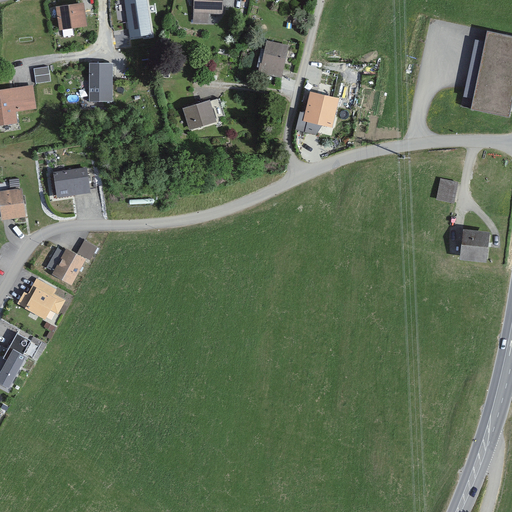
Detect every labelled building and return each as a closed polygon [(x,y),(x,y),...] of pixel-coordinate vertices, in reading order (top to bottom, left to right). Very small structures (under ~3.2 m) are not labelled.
[(150,32),(145,0),(126,0),(131,34),(150,32)] [(222,15),(222,0),(194,0),(194,23),(208,23),(209,14),(222,15)] [(86,27),(83,4),(56,8),(60,31),(86,27)] [(511,38),(489,34),(474,109),(509,116),(511,101),(511,38)] [(282,79),(289,46),(268,42),(263,64),(259,63),(257,74),(282,79)] [(111,63),(90,63),(91,99),(111,99),(111,63)] [(36,83),(51,81),(50,65),(34,67),(36,83)] [(36,109),(32,86),(0,90),(0,125),(17,123),(15,112),(36,109)] [(338,98),(311,91),(305,118),(331,124),(338,98)] [(218,123),(211,101),(184,109),(191,131),(218,123)] [(89,191),(86,167),(56,170),(59,195),(89,191)] [(456,183),(441,179),(437,199),(452,202),(456,183)] [(26,216),(22,188),(0,191),(0,206),(2,220),(26,216)] [(491,234),(466,230),(462,262),(487,265),(491,234)] [(97,248),(84,241),(77,253),(67,248),(53,273),(72,284),(87,258),(90,260),(97,248)] [(56,290),(36,279),(27,294),(24,293),(18,305),(46,320),(50,312),(57,316),(65,301),(53,295),(56,290)] [(31,341),(16,333),(3,359),(5,360),(0,370),(0,384),(10,390),(28,356),(24,354),(31,341)]
